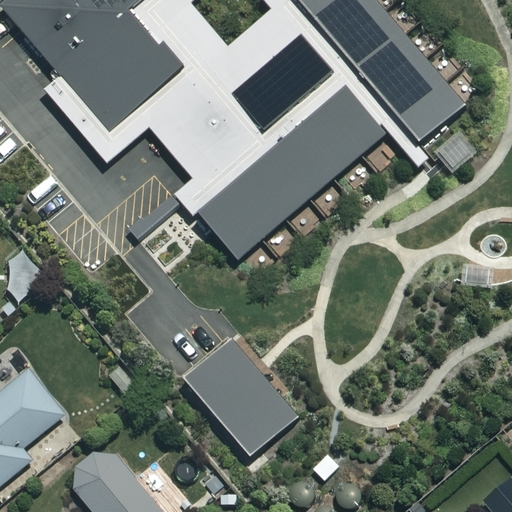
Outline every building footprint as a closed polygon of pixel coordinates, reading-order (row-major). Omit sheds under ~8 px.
[(9,0),(1,8),(3,10),(6,14),(21,32),(63,80),(46,94),(109,167),(151,131),(196,183),(145,222),(144,220),(130,231),(140,242),(182,206),(194,219),(202,213),(204,216),(201,219),(213,232),(241,264),(243,262),(317,199),(390,136),(406,154),(420,171),(431,162),(419,148),(423,145),(467,107),(465,105),(414,45),(375,0),(9,0)] [(445,167),(453,177),(480,155),(462,134),(436,156),(438,159),(445,167)] [(43,273),(18,256),(11,267),(10,295),(23,303),(43,273)] [(495,274),(468,272),(467,289),(494,291),(495,274)] [(282,400),(232,342),(184,382),(186,385),(254,462),(261,455),(263,454),(301,421),(282,400)] [(124,366),(109,377),(126,399),(141,387),(124,366)] [(66,418),(30,373),(0,397),(0,490),(34,463),(25,452),(66,418)] [(159,511),(106,448),(75,475),(74,492),(91,511),(159,511)] [(341,469),(329,458),(316,472),(327,484),(341,469)] [(511,511),(511,482),(486,505),(491,511),(511,511)]
